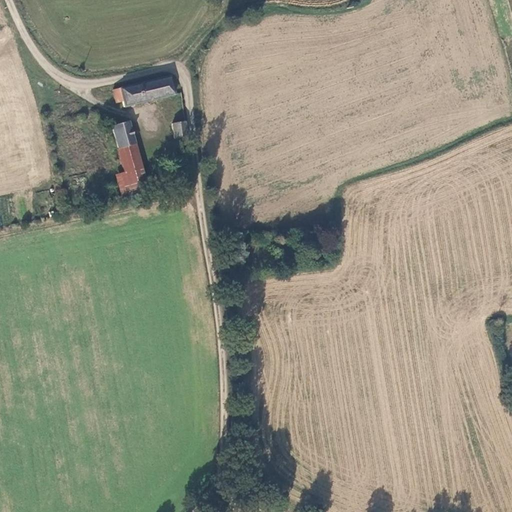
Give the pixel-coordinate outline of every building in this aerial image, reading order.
[(175,95),(170,76),(114,91),(117,103),(122,102),(123,108),(175,95)] [(184,122),(172,124),(174,139),(186,137),(184,122)] [(128,123),(111,127),(118,149),(134,144),(128,123)] [(124,173),(141,168),(134,144),(118,149),(124,173)] [(117,175),(123,199),(148,193),(144,180),(141,168),(124,173),(117,175)] [(281,243),(280,255),(293,255),(293,243),(281,243)]
